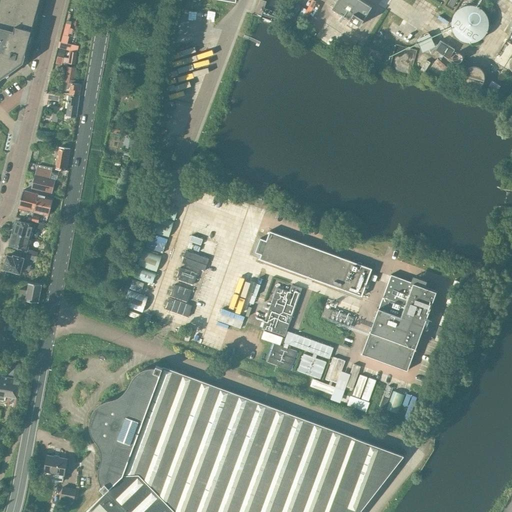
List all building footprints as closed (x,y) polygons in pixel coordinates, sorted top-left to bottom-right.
[(0,0),(0,78),(15,68),(14,66),(21,61),(22,62),(23,62),(39,0),(0,0)] [(304,0),(302,7),(312,11),(315,0),(304,0)] [(372,6),(361,0),(336,0),(331,9),(359,26),(372,6)] [(483,26),(484,23),(483,20),(483,17),(481,13),(479,11),(477,9),(473,8),(471,7),(468,6),(464,7),(460,8),(457,9),(455,11),(453,13),(452,16),(451,19),(450,22),(451,26),(452,29),(453,33),(455,35),(458,37),(460,38),(463,39),(466,40),(470,39),(473,38),(476,37),(479,35),(481,33),(483,29),(483,26)] [(414,28),(405,23),(403,28),(393,22),(389,29),(407,40),(414,28)] [(418,38),(424,51),(436,46),(431,33),(418,38)] [(448,59),(455,49),(440,40),(434,49),(448,59)] [(77,53),(74,52),(70,52),(68,64),(73,65),(75,65),(77,53)] [(511,56),(511,57),(509,57),(507,58),(505,59),(503,62),(502,66),(503,69),(504,71),(505,72),(507,74),(511,75),(511,74),(511,56)] [(68,79),(67,88),(69,89),(69,94),(80,96),(81,84),(74,83),(75,80),(73,80),(75,68),(68,67),(66,79),(68,79)] [(483,80),(481,67),(468,69),(470,82),(483,80)] [(76,117),(80,96),(69,94),(66,116),(76,117)] [(53,114),(52,121),(61,123),(62,115),(53,114)] [(48,137),(37,134),(35,140),(47,143),(48,137)] [(123,147),(134,148),(135,139),(125,137),(123,147)] [(66,170),(70,148),(59,146),(56,169),(66,170)] [(35,175),(32,187),(52,192),(55,180),(54,180),(56,175),(37,170),(35,175)] [(34,211),(38,194),(29,192),(23,190),(19,207),(34,211)] [(53,198),(38,194),(34,211),(48,215),(53,198)] [(178,208),(159,201),(155,212),(174,219),(178,208)] [(174,220),(155,214),(149,229),(168,236),(174,220)] [(30,237),(33,224),(25,222),(24,223),(17,221),(14,233),(30,237)] [(261,253),(259,258),(361,295),(371,268),(269,231),(266,238),(260,236),(255,251),(261,253)] [(26,250),(30,237),(14,233),(10,245),(19,247),(19,248),(26,250)] [(163,250),(166,241),(150,235),(147,245),(163,250)] [(203,238),(191,235),(190,240),(201,244),(203,238)] [(143,249),(137,264),(156,270),(162,255),(143,249)] [(209,258),(186,250),(182,262),(205,270),(209,258)] [(24,258),(16,256),(14,255),(13,257),(7,255),(6,261),(5,261),(3,267),(4,267),(4,268),(6,269),(20,273),(24,258)] [(137,266),(133,276),(152,283),(156,272),(137,266)] [(197,273),(180,267),(176,278),(193,284),(197,273)] [(414,278),(412,283),(392,275),(362,355),(407,372),(437,293),(425,288),(427,283),(414,278)] [(131,288),(142,292),(145,283),(134,279),(131,288)] [(42,284),(28,281),(27,290),(20,289),(18,298),(39,302),(42,284)] [(191,290),(174,284),(170,295),(187,301),(191,290)] [(277,286),(262,328),(285,336),(302,288),(291,284),(289,290),(277,286)] [(128,290),(123,305),(142,312),(147,296),(128,290)] [(187,306),(169,300),(167,305),(186,312),(187,306)] [(262,338),(279,344),(282,336),(264,330),(262,338)] [(288,331),(284,342),(329,358),(333,347),(288,331)] [(274,343),(268,362),(291,370),(297,352),(274,343)] [(313,357),(304,353),(298,370),(320,379),(326,362),(316,358),(313,357)] [(345,361),(338,358),(330,380),(337,383),(345,361)] [(361,366),(354,364),(346,386),(353,389),(361,366)] [(358,511),(403,456),(162,367),(156,365),(154,369),(151,370),(148,370),(146,371),(144,371),(144,372),(142,373),(140,374),(138,375),(138,376),(136,377),(135,379),(134,381),(133,382),(133,383),(131,387),(131,388),(129,390),(128,392),(127,393),(125,395),(124,396),(123,396),(121,398),(119,399),(117,400),(114,401),(108,402),(103,404),(103,405),(104,406),(106,408),(107,409),(107,410),(108,412),(108,413),(108,414),(109,416),(109,417),(106,424),(105,426),(104,427),(103,428),(102,428),(100,429),(98,430),(97,430),(95,430),(94,430),(93,431),(95,435),(99,440),(100,441),(101,442),(101,443),(102,445),(103,448),(103,450),(104,451),(104,452),(104,454),(104,457),(104,459),(104,460),(103,462),(102,467),(101,468),(101,470),(101,472),(101,474),(101,475),(101,476),(101,478),(102,480),(102,481),(103,482),(104,483),(100,486),(105,491),(106,492),(85,511),(358,511)] [(18,370),(10,368),(8,375),(17,377),(18,370)] [(20,379),(19,379),(9,377),(0,375),(0,399),(5,400),(6,396),(16,399),(18,399),(22,379),(20,379)] [(359,379),(357,384),(369,388),(371,383),(359,379)] [(63,481),(66,466),(67,458),(47,454),(43,477),(63,481)] [(73,502),(75,492),(76,489),(63,487),(61,500),(73,502)]
